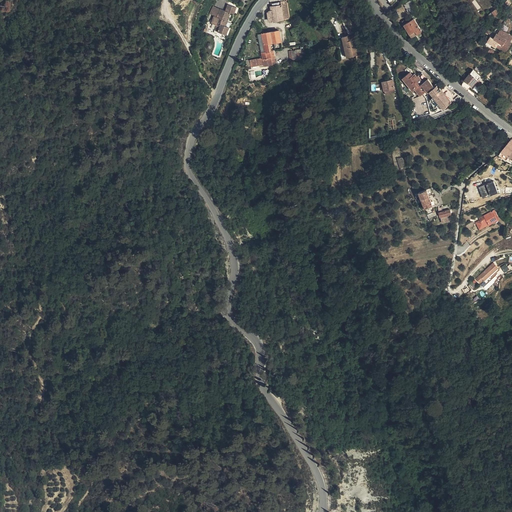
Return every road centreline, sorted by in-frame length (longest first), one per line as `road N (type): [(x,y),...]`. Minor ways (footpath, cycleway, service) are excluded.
road 1 (tertiary): [(321,511),(311,464),(259,384),(258,344),(226,316),(231,251),(186,161),(264,0)]
road 2 (tertiary): [(385,20),(511,130)]
